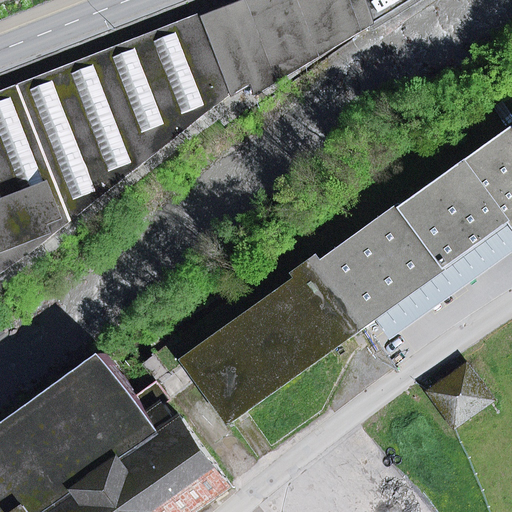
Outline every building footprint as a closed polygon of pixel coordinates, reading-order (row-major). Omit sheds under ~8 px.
[(352,27),(347,14),(367,6),(364,0),(254,0),(235,8),(261,79),(352,27)] [(245,88),(261,79),(235,8),(234,5),(216,12),(187,23),(206,72),(222,66),(232,92),(233,95),(245,88)] [(0,273),(36,248),(232,92),(222,66),(206,72),(187,23),(0,96),(0,273)] [(311,265),(360,332),(378,319),(411,296),(496,235),(511,223),(511,130),(405,207),(403,204),(324,262),(321,258),(311,265)] [(378,319),(393,340),(511,254),(511,223),(496,235),(411,296),(378,319)] [(188,361),(233,423),(251,410),(348,340),(360,332),(311,265),(299,274),(302,278),(188,361)] [(165,404),(172,400),(164,390),(158,383),(139,397),(109,355),(0,432),(0,511),(198,511),(233,487),(202,444),(184,418),(178,422),(165,404)] [(431,392),(457,428),(495,400),(469,365),(431,392)]
